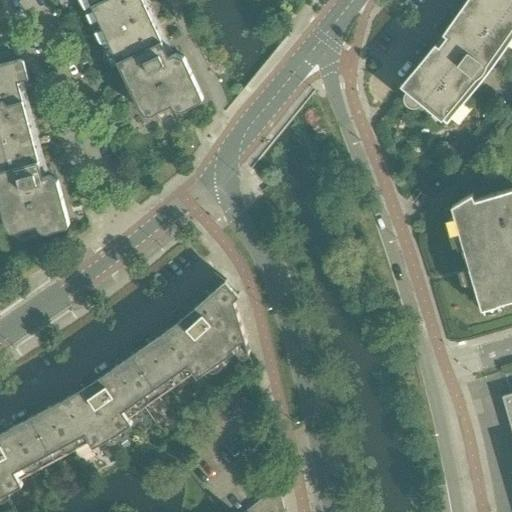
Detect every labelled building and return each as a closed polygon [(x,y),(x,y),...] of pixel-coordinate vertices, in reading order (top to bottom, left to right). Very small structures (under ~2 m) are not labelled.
[(89,0),(122,71),(125,77),(140,110),(143,113),(146,115),(150,115),(154,114),(157,112),(171,105),(172,107),(174,108),(175,109),(176,110),(178,111),(180,111),(182,111),(184,111),(185,110),(186,110),(189,108),(201,102),(202,101),(202,100),(203,99),(203,98),(203,97),(184,57),(175,54),(169,56),(163,42),(143,0),(89,0)] [(511,0),(467,0),(443,34),(447,37),(440,46),(436,43),(401,85),(407,90),(406,92),(405,93),(405,95),(405,97),(405,99),(406,100),(407,102),(408,103),(409,104),(411,105),(412,106),(414,106),(416,106),(418,106),(419,105),(421,104),(422,103),(447,124),(482,82),(492,69),(511,40),(511,0)] [(12,48),(16,56),(20,54),(18,50),(16,45),(12,48)] [(0,204),(5,224),(7,228),(10,230),(14,232),(18,231),(22,230),(37,225),(38,227),(39,229),(40,230),(41,231),(43,232),(45,233),(46,233),(48,233),(50,232),(54,231),(66,227),(67,227),(68,226),(69,225),(69,224),(69,223),(58,180),(49,175),(43,177),(42,172),(39,162),(18,82),(28,79),(24,62),(23,61),(22,60),(21,60),(20,59),(19,60),(0,64),(0,204)] [(422,178),(430,185),(438,175),(430,169),(422,178)] [(423,181),(417,188),(426,196),(432,189),(423,181)] [(417,188),(408,199),(418,206),(426,196),(417,188)] [(474,282),(482,309),(483,308),(482,304),(493,301),(498,304),(511,299),(511,188),(476,199),(473,194),(473,193),(452,206),(455,216),(456,216),(461,219),(467,242),(464,247),(470,267),(470,268),(476,273),(478,281),(474,282)] [(129,418),(194,372),(198,377),(210,368),(207,365),(220,356),(222,360),(235,351),(248,343),(235,300),(240,295),(226,279),(194,308),(180,320),(85,387),(0,432),(0,490),(7,487),(9,492),(23,484),(20,479),(90,442),(93,447),(107,440),(104,435),(117,428),(120,432),(132,423),(129,418)] [(511,393),(511,394),(502,397),(507,413),(511,428),(511,430),(511,393)] [(119,440),(125,448),(130,444),(125,436),(119,440)] [(285,511),(278,485),(245,511),(285,511)]
